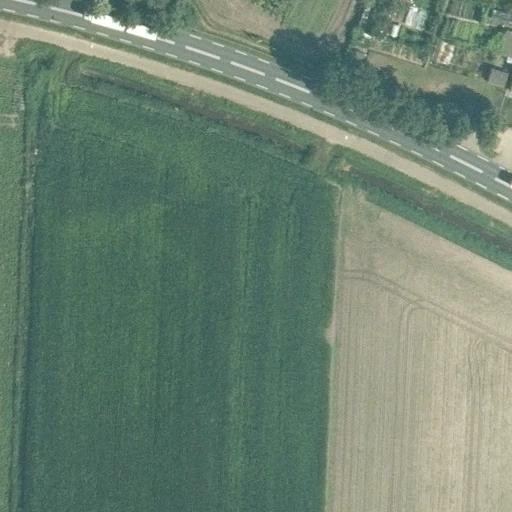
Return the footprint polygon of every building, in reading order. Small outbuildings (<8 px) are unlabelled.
[(511,12),(493,9),(491,18),(511,22),(511,12)] [(362,14),(358,22),(365,24),(368,16),(362,14)] [(511,31),(506,30),(499,53),(511,57),(511,31)] [(356,48),(350,62),(358,65),(364,51),(356,48)] [(492,68),(488,82),(505,86),(508,72),(492,68)]
